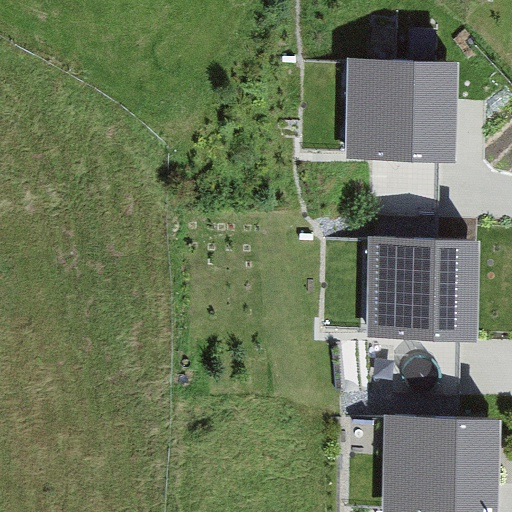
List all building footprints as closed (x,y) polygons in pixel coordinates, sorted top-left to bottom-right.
[(458,64),(349,62),(348,161),(439,162),(456,163),(458,64)] [(439,162),(348,161),(347,217),(438,219),(439,162)] [(480,243),(371,241),(369,340),(458,341),(479,342),(480,243)] [(458,399),(458,341),(369,340),(369,399),(458,399)] [(498,511),(502,423),(387,419),(383,511),(498,511)]
